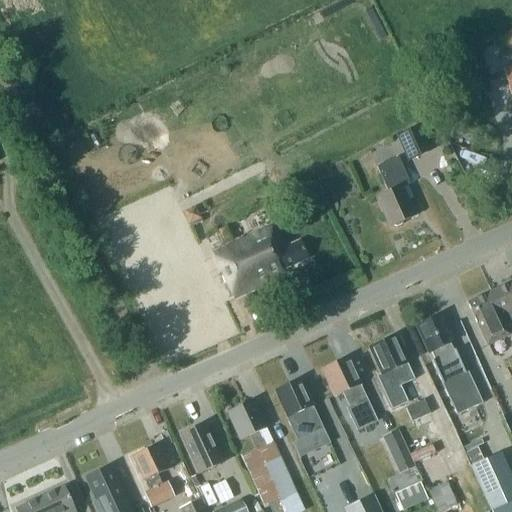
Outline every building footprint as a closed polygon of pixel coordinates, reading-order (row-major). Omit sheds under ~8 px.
[(508,68),(502,70),(511,96),(511,95),(511,99),(511,100),(511,63),(507,65),(508,68)] [(407,163),(430,152),(418,126),(395,137),(407,163)] [(375,198),(389,228),(413,217),(400,188),(408,185),(396,158),(375,167),(387,193),(375,198)] [(246,237),(212,253),(233,299),(282,276),(280,272),(308,258),(300,241),(283,249),(272,226),(246,238),(246,237)] [(234,239),(229,227),(217,231),(223,244),(234,239)] [(511,283),(490,294),(502,320),(506,328),(511,325),(511,283)] [(490,294),(465,305),(485,348),(509,337),(490,294)] [(414,328),(426,356),(430,354),(432,359),(429,361),(441,387),(464,376),(449,344),(452,343),(440,316),(414,328)] [(406,365),(394,337),(367,350),(379,377),(376,378),(391,412),(406,405),(398,386),(413,380),(406,365)] [(320,371),(332,398),(340,394),(360,438),(377,430),(364,402),(357,387),(345,360),(320,371)] [(285,421),(294,417),(306,444),(323,436),(318,424),(311,428),(304,412),(311,409),(298,381),(272,393),(285,421)] [(404,409),(410,423),(429,414),(423,401),(404,409)] [(238,441),(247,437),(254,451),(240,458),(263,510),(295,495),(272,443),(263,447),(256,433),(263,430),(251,402),(225,414),(238,441)] [(177,436),(188,460),(195,475),(208,469),(208,468),(219,463),(212,449),(213,449),(201,425),(177,436)] [(381,438),(398,476),(414,468),(397,431),(381,438)] [(130,458),(145,493),(142,495),(148,508),(170,498),(165,486),(160,488),(155,477),(166,472),(154,446),(130,458)] [(493,511),(511,503),(511,480),(500,455),(470,469),(490,511),(493,511)] [(307,464),(313,489),(341,483),(335,457),(307,464)] [(92,505),(94,511),(129,511),(109,468),(84,479),(95,504),(92,505)] [(419,484),(394,495),(401,511),(426,500),(419,484)] [(444,511),(456,507),(446,484),(427,492),(435,511),(444,511)] [(13,511),(70,511),(60,489),(13,511)] [(378,511),(372,498),(343,511),(378,511)] [(179,509),(180,511),(204,511),(199,501),(179,509)] [(244,511),(240,501),(217,511),(244,511)]
